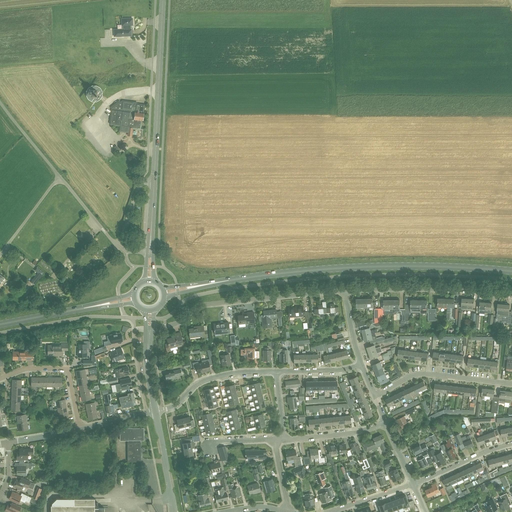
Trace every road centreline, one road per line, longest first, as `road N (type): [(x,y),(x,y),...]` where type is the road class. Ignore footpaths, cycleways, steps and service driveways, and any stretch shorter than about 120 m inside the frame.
road 1 (primary): [(511,271),(322,269),(164,292)]
road 2 (residential): [(345,290),(206,304),(149,329)]
road 3 (secondary): [(154,182),(163,0)]
road 4 (residential): [(511,294),(345,290)]
road 5 (residential): [(374,396),(427,374),(511,384)]
road 6 (primary): [(0,324),(134,298)]
road 7 (residential): [(155,411),(207,379),(276,372)]
road 8 (residential): [(0,378),(22,369),(67,370),(79,430)]
